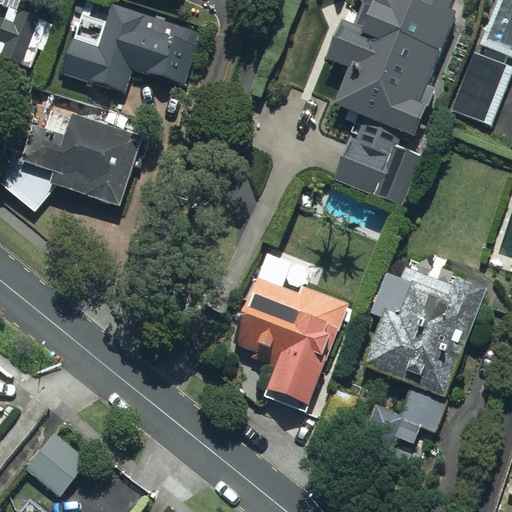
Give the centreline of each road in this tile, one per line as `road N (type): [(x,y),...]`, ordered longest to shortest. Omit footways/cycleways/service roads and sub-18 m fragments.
road 1 (unknown): [(0,449),(79,342),(121,191),(179,101),(217,0)]
road 2 (unclassified): [(285,511),(0,281)]
